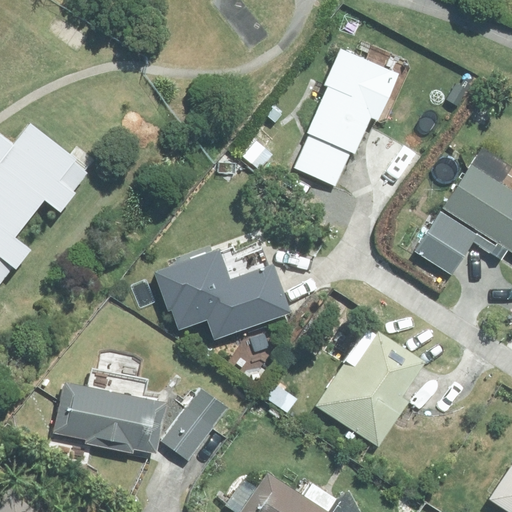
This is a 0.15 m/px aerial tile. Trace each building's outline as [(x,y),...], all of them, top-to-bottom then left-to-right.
[(320,93),(324,95),(305,137),(307,139),(292,173),(333,190),(347,157),(351,158),(367,123),(374,126),(394,83),(336,57),(320,93)] [(17,125),(0,149),(0,250),(69,158),(17,125)] [(511,198),(468,170),(440,213),(511,259),(511,198)] [(466,251),(454,244),(459,238),(434,223),(405,267),(441,290),(466,251)] [(214,258),(185,268),(211,346),(286,320),(270,273),(225,288),(214,258)] [(356,345),(345,362),(353,368),(350,372),(342,367),(313,411),(375,452),(404,408),(397,404),(419,371),(373,341),(366,352),(356,345)] [(162,342),(154,352),(164,360),(172,350),(162,342)] [(288,396),(264,380),(254,396),(279,411),(288,396)] [(51,438),(83,445),(82,449),(130,459),(131,455),(152,459),(163,410),(61,389),(51,438)] [(198,394),(159,446),(186,466),(211,432),(224,442),(233,430),(220,420),(224,414),(198,394)] [(511,511),(511,468),(486,506),(495,511),(511,511)] [(242,511),(330,511),(334,506),(309,488),(297,504),(265,481),(242,511)] [(19,511),(8,503),(0,511),(19,511)]
